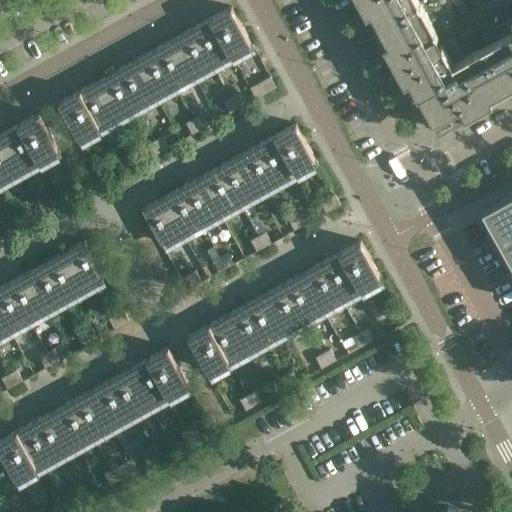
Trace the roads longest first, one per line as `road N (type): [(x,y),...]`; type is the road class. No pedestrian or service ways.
road 1 (residential): [(413,178),(312,0)]
road 2 (residential): [(511,357),(413,178)]
